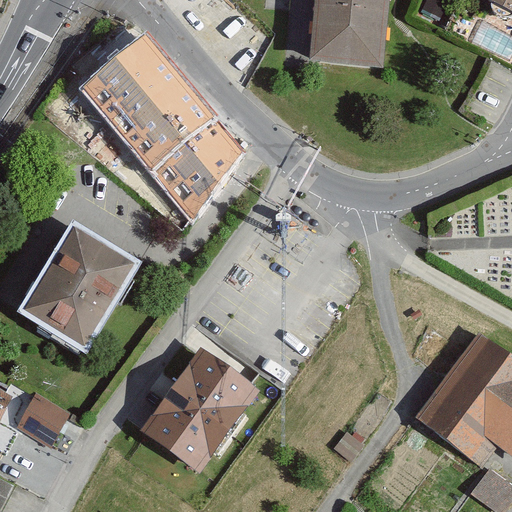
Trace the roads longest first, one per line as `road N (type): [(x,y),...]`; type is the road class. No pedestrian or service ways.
road 1 (residential): [(295,171),(174,325),(61,511)]
road 2 (residential): [(129,0),(295,171)]
road 3 (residential): [(371,198),(377,229),(411,269),(511,323)]
road 4 (residential): [(371,198),(432,188),(511,151)]
